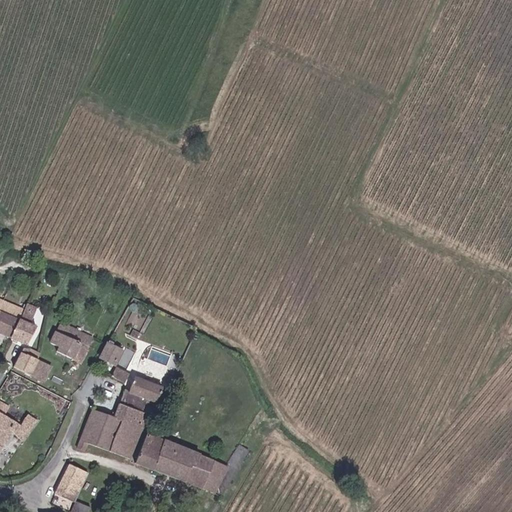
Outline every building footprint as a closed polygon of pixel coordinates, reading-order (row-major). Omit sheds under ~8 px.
[(22,305),(0,297),(0,327),(10,330),(22,305)] [(22,305),(32,309),(35,303),(25,300),(22,305)] [(22,305),(10,330),(26,336),(36,320),(28,318),(32,309),(22,305)] [(86,330),(62,316),(49,336),(60,344),(58,348),(80,360),(87,344),(89,343),(94,335),(86,330)] [(23,340),(16,354),(13,359),(32,369),(35,364),(39,355),(36,354),(27,349),(29,344),(23,340)] [(125,349),(111,343),(104,357),(118,364),(125,349)] [(51,362),(39,355),(35,364),(46,371),(51,362)] [(132,373),(125,370),(122,369),(116,381),(127,385),(132,373)] [(123,408),(149,419),(160,392),(138,383),(135,389),(132,395),(127,393),(123,408)] [(0,453),(14,431),(27,440),(43,418),(33,412),(26,425),(5,413),(10,404),(0,398),(0,453)] [(149,419),(123,408),(117,421),(144,432),(145,430),(149,419)] [(133,458),(144,432),(117,421),(98,414),(87,442),(83,451),(91,454),(95,445),(133,458)] [(230,464),(169,441),(152,434),(141,463),(158,470),(192,483),(197,468),(212,474),(205,488),(218,493),(230,464)] [(230,464),(218,493),(226,497),(245,449),(237,446),(230,464)] [(98,471),(78,463),(76,467),(97,475),(98,471)] [(86,502),(97,475),(76,467),(63,495),(86,503),(86,502)] [(86,502),(86,503),(82,511),(97,511),(95,511),(97,506),(86,502)]
